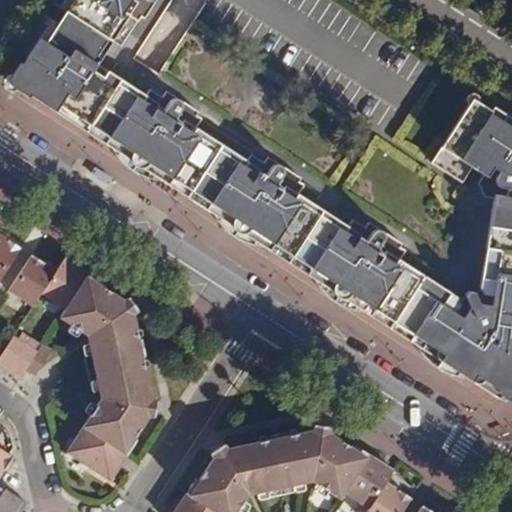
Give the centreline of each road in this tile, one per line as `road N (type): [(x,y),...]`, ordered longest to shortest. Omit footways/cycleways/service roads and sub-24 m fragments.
road 1 (tertiary): [(261,313),(0,144)]
road 2 (tertiary): [(511,475),(261,313)]
road 3 (residential): [(261,313),(133,511)]
road 4 (residential): [(50,511),(28,422),(0,396)]
